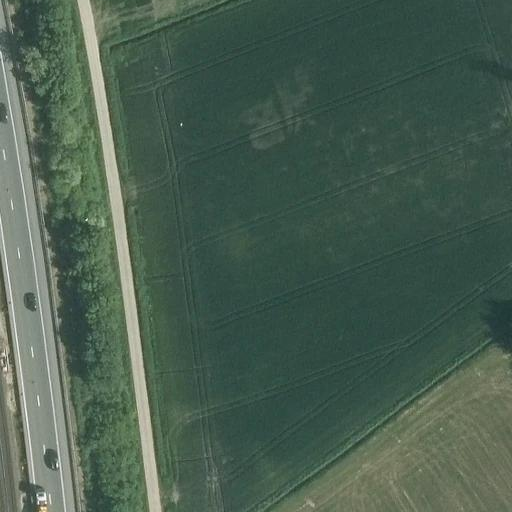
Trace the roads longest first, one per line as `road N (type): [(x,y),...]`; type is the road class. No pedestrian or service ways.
road 1 (unclassified): [(155,511),(80,0)]
road 2 (motorway): [(50,511),(0,133)]
